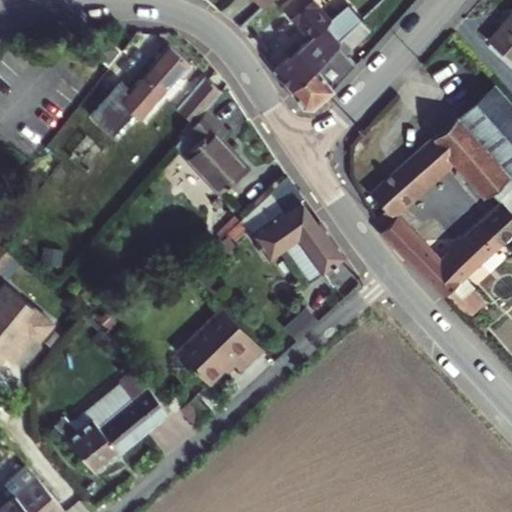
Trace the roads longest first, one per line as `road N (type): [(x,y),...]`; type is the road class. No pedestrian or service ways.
road 1 (tertiary): [(305,156),(224,39),(183,14),(132,7),(0,13)]
road 2 (residential): [(390,278),(112,511)]
road 3 (residential): [(446,0),(305,156)]
road 4 (tertiary): [(511,408),(390,278)]
road 5 (tertiary): [(390,278),(305,156)]
